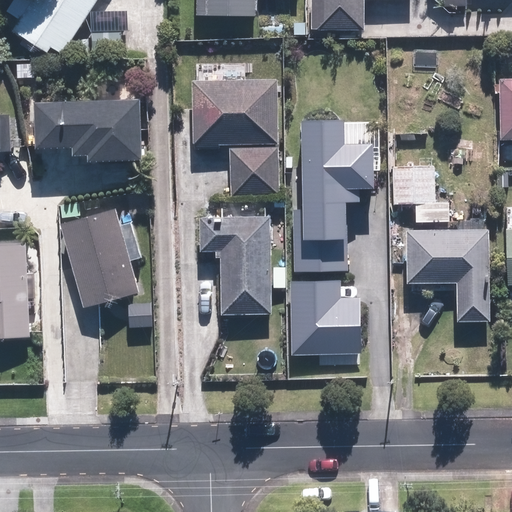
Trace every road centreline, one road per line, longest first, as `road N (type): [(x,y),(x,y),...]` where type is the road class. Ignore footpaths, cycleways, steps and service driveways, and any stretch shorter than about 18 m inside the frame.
road 1 (residential): [(511,444),(210,450)]
road 2 (residential): [(210,450),(0,452)]
